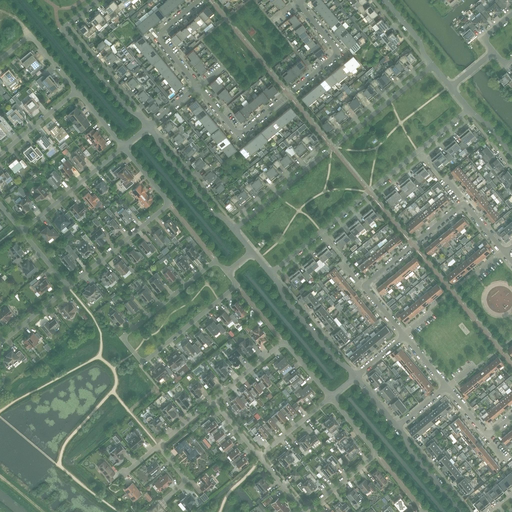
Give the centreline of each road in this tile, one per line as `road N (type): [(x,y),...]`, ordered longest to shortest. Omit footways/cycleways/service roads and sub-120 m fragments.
road 1 (residential): [(226,272),(236,285),(139,359),(127,333),(215,260)]
road 2 (residential): [(234,229),(431,64)]
road 3 (residential): [(270,272),(467,109)]
road 4 (residential): [(69,284),(169,204),(124,144)]
road 5 (residential): [(238,134),(336,52),(298,2)]
road 6 (tertiary): [(148,123),(62,30),(99,0)]
road 7 (residential): [(213,398),(284,342),(330,398)]
road 8 (tertiary): [(234,229),(148,123)]
road 9 (tertiary): [(355,377),(270,272)]
road 10 (residential): [(24,229),(124,144)]
road 11 (residential): [(362,285),(462,203)]
